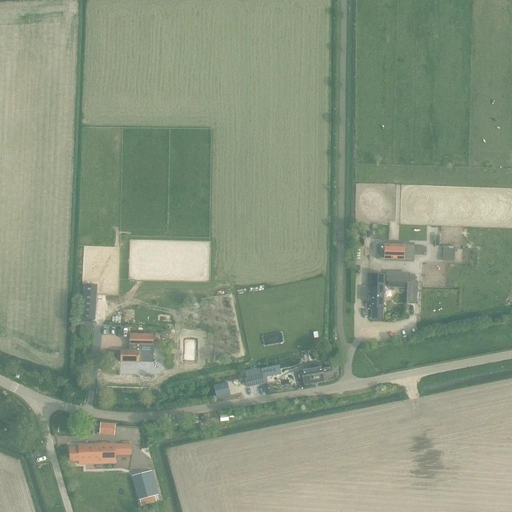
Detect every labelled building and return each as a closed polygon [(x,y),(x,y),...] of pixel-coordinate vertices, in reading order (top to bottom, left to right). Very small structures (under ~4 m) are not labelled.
[(414,243),(384,242),(384,245),(377,245),(376,258),(383,259),(403,260),(414,260),(414,255),(426,255),(426,247),(414,246),(414,243)] [(443,247),(443,263),(454,263),(455,247),(443,247)] [(407,273),(386,272),(386,282),(389,283),(406,283),(406,303),(417,303),(417,283),(414,283),(415,275),(407,275),(407,273)] [(371,318),(382,318),(383,275),(368,274),(367,288),(362,288),(362,301),(366,301),(366,309),(371,309),(371,318)] [(120,351),(120,362),(152,363),(153,335),(129,334),(129,347),(130,347),(130,351),(120,351)] [(174,361),(186,361),(186,343),(174,342),(174,361)] [(323,381),(323,379),(332,377),(331,367),(321,368),(320,364),(307,366),(308,370),(302,372),(304,385),(323,381)] [(246,378),(244,378),(247,388),(264,384),(262,374),(258,375),(257,369),(245,372),(246,378)] [(227,382),(213,386),(216,397),(229,394),(227,382)] [(111,432),(113,431),(113,426),(99,424),(98,434),(111,435),(111,432)] [(78,448),(69,448),(70,462),(79,462),(79,465),(114,464),(114,455),(130,455),(130,444),(114,445),(114,444),(78,446),(78,448)] [(149,472),(132,476),(138,500),(156,496),(149,472)]
